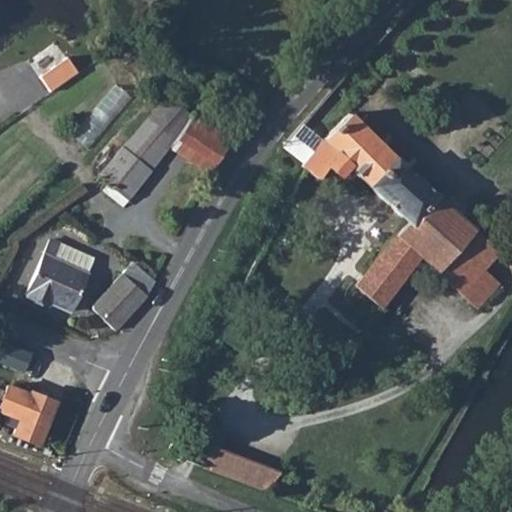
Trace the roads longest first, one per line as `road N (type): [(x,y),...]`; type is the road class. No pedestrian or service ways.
road 1 (tertiary): [(126,373),(246,164),(333,46),(378,0)]
road 2 (residential): [(238,511),(91,440)]
road 3 (residential): [(0,318),(126,373)]
